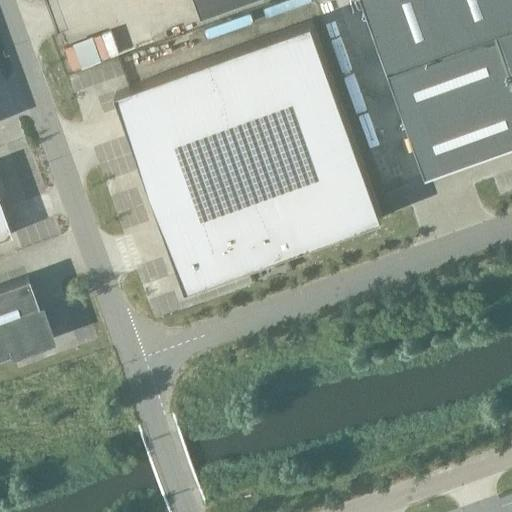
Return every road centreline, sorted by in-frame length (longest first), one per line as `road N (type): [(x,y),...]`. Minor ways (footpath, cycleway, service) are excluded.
road 1 (unclassified): [(134,361),(511,224)]
road 2 (unclassified): [(4,0),(134,361)]
road 3 (unclassified): [(357,511),(511,455)]
road 4 (unclassified): [(134,361),(188,511)]
